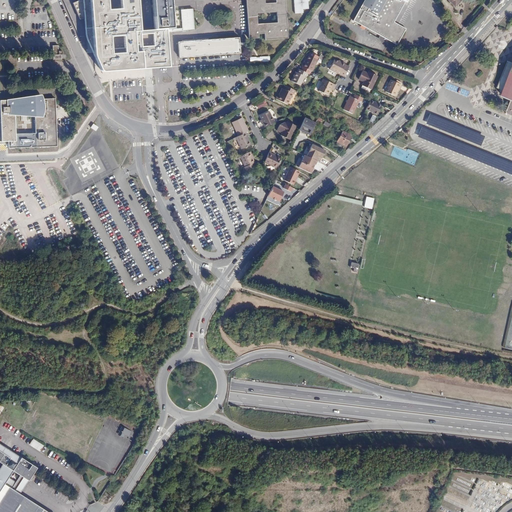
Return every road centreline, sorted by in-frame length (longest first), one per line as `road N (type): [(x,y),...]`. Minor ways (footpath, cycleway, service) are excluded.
road 1 (motorway): [(511,417),(231,386),(0,344)]
road 2 (motorway): [(0,358),(229,399),(511,431)]
road 3 (motorway): [(199,415),(259,435),(376,425),(511,432)]
road 4 (motorway): [(511,417),(393,395),(278,354),(212,363)]
road 5 (primary): [(431,81),(269,231)]
road 6 (track): [(196,279),(141,315),(100,308),(38,325),(0,310)]
road 7 (tertiary): [(307,36),(242,99),(183,129),(146,130)]
road 8 (track): [(92,309),(83,333),(103,370),(101,391),(0,390)]
road 9 (residential): [(307,36),(431,81)]
road 10 (residential): [(103,103),(64,156),(0,157)]
